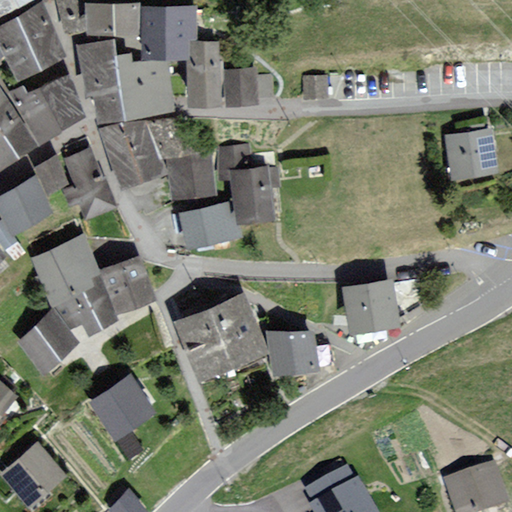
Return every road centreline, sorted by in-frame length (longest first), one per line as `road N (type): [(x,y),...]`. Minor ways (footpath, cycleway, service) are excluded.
road 1 (residential): [(511,100),(174,112),(94,129)]
road 2 (unclassified): [(507,293),(226,464)]
road 3 (residential): [(191,264),(279,271),(457,262),(475,266),(507,293)]
road 4 (residential): [(191,264),(169,290),(167,307),(226,464)]
road 5 (residential): [(94,129),(152,255),(191,264)]
road 6 (residential): [(50,0),(94,129)]
